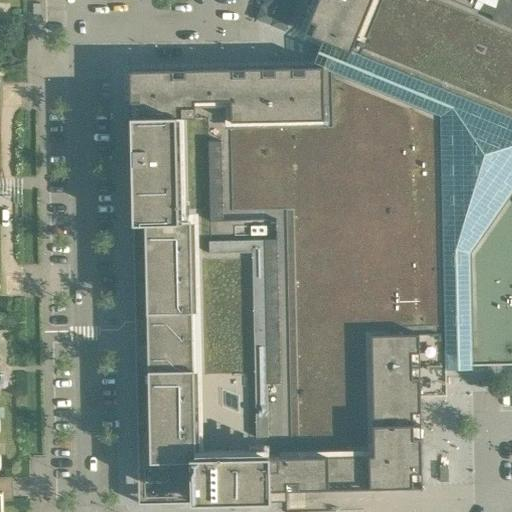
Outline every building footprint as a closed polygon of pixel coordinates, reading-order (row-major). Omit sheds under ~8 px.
[(288,29),(298,0),(263,0),(258,18),(288,29)] [(511,0),(318,0),(305,33),(332,44),(511,118),(511,0)] [(511,118),(332,44),(328,55),(323,67),(441,115),(446,357),(457,357),(470,356),(468,252),(511,188),(511,118)] [(422,455),(420,396),(447,396),(446,370),(446,357),(441,115),(323,67),(322,67),(240,68),(222,69),(130,71),(131,118),(208,117),(210,240),(264,239),(270,501),(286,500),(286,502),(288,502),(287,489),(422,486),(422,455)] [(208,117),(131,118),(133,224),(137,224),(142,464),(190,463),(191,503),(270,501),(264,239),(210,240),(208,117)] [(511,188),(468,252),(470,356),(470,365),(471,365),(511,364),(511,188)] [(0,511),(3,511),(3,492),(9,492),(9,480),(0,479),(0,511)]
